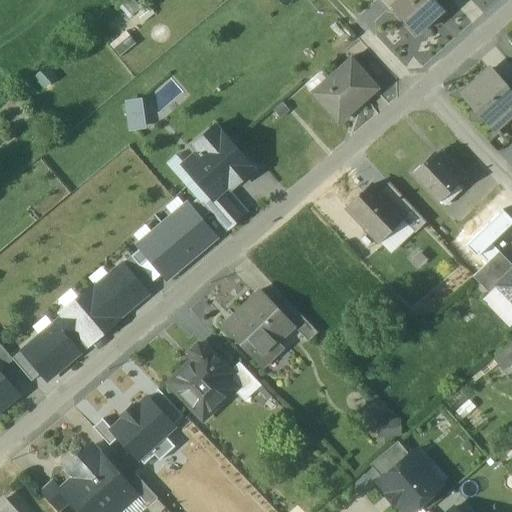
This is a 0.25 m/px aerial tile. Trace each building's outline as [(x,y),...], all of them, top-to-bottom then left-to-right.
[(129,0),(126,0),(116,9),(125,20),(137,9),(129,0)] [(382,0),(391,9),(393,7),(392,6),(398,0),(382,0)] [(398,0),(392,6),(393,7),(417,34),(433,19),(431,16),(441,6),(435,0),(398,0)] [(113,8),(92,26),(99,33),(120,15),(113,8)] [(135,45),(129,37),(114,50),(120,57),(135,45)] [(312,92),(311,93),(333,117),(359,95),(364,101),(378,88),(351,58),(327,79),(312,92)] [(46,67),(34,78),(45,89),(57,78),(46,67)] [(511,95),(509,92),(489,70),(462,95),(489,125),(511,103),(511,95)] [(317,76),(306,85),(312,92),(327,79),(322,74),(318,78),(317,76)] [(15,99),(0,111),(14,129),(29,117),(15,99)] [(129,130),(145,128),(141,99),(125,101),(129,130)] [(272,112),(279,119),(289,111),(282,103),(272,112)] [(251,130),(258,139),(272,128),(265,119),(251,130)] [(231,187),(252,169),(215,127),(195,145),(200,151),(184,164),(213,198),(224,188),(229,184),(231,187)] [(445,155),(440,160),(433,153),(412,172),(438,200),(439,198),(452,186),(464,175),(445,155)] [(384,201),(370,186),(345,209),(377,242),(402,219),(384,201)] [(452,186),(439,198),(445,204),(457,192),(452,186)] [(245,213),(224,188),(213,198),(205,205),(226,230),(245,213)] [(426,221),(396,189),(384,201),(402,219),(414,232),(426,221)] [(189,206),(201,221),(210,213),(198,199),(189,206)] [(201,221),(189,206),(188,204),(163,225),(191,259),(216,238),(201,221)] [(466,245),(476,256),(479,254),(491,243),(511,222),(511,220),(503,210),(466,245)] [(163,225),(138,246),(141,248),(149,259),(166,279),(175,271),(176,272),(191,259),(163,225)] [(499,251),(491,243),(479,254),(487,263),(499,251)] [(140,266),(149,259),(141,248),(131,256),(140,266)] [(511,268),(511,265),(499,251),(487,263),(473,276),(489,293),(497,285),(496,284),(511,268)] [(123,265),(141,287),(151,279),(140,266),(131,256),(122,264),(123,265)] [(64,317),(24,351),(42,373),(48,379),(79,353),(67,339),(76,331),(88,345),(120,319),(118,317),(147,294),(141,287),(123,265),(95,289),(93,287),(62,314),(64,317)] [(511,268),(496,284),(497,285),(511,301),(511,268)] [(259,291),(222,327),(261,368),(281,348),(269,335),(286,319),(259,291)] [(298,315),(290,323),(307,341),(316,333),(298,315)] [(511,343),(493,360),(502,371),(511,362),(511,360),(511,361),(511,360),(511,343)] [(0,344),(0,365),(2,368),(13,360),(12,359),(0,344)] [(229,372),(203,345),(197,345),(191,351),(190,358),(193,361),(169,384),(194,411),(207,399),(215,407),(233,390),(234,389),(224,379),(230,373),(229,372)] [(31,382),(42,373),(24,351),(23,350),(12,359),(13,360),(31,382)] [(261,385),(240,362),(229,372),(230,373),(224,379),(234,389),(233,390),(244,402),(261,385)] [(0,407),(16,394),(0,375),(0,407)] [(148,400),(172,426),(183,416),(159,389),(148,400)] [(389,440),(405,424),(375,393),(359,409),(389,440)] [(144,464),(154,455),(159,461),(175,447),(164,435),(173,427),(172,426),(148,400),(146,398),(135,408),(132,405),(121,416),(124,419),(112,430),(119,437),(144,464)] [(109,445),(119,437),(112,430),(103,420),(94,428),(109,445)] [(398,441),(370,464),(382,478),(409,454),(398,441)] [(125,482),(92,445),(75,460),(83,469),(59,490),(69,501),(78,511),(116,511),(135,496),(136,495),(125,482)] [(382,478),(378,481),(388,492),(386,494),(394,504),(396,502),(404,511),(408,511),(441,484),(413,451),(409,454),(382,478)] [(157,498),(135,473),(125,482),(136,495),(135,496),(146,509),(157,498)] [(52,481),(40,492),(58,511),(69,501),(59,490),(52,481)] [(16,511),(5,499),(0,503),(0,511),(16,511)]
